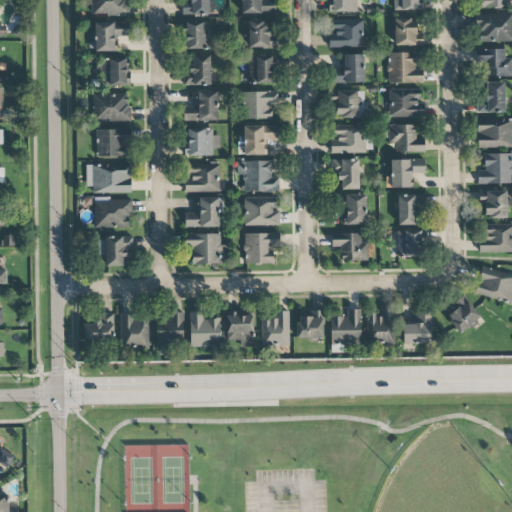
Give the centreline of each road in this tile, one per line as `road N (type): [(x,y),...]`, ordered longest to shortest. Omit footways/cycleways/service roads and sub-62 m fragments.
road 1 (tertiary): [(63,511),(52,0)]
road 2 (tertiary): [(60,395),(511,384)]
road 3 (residential): [(447,274),(434,283),(57,289)]
road 4 (residential): [(155,0),(159,287)]
road 5 (residential): [(302,0),(304,285)]
road 6 (residential): [(448,0),(447,274)]
